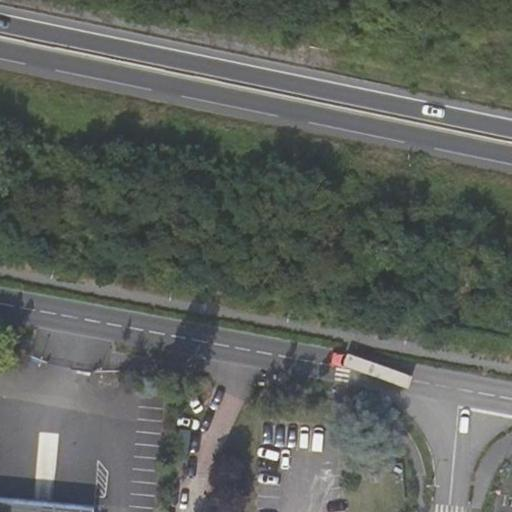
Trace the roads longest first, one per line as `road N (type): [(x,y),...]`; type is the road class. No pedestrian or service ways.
road 1 (motorway): [(0,46),(511,151)]
road 2 (motorway): [(511,134),(0,30)]
road 3 (unclassified): [(464,390),(0,305)]
road 4 (unknown): [(221,345),(188,511)]
road 5 (unknown): [(133,511),(131,428),(120,410),(100,404)]
road 6 (unclassified): [(464,390),(451,511)]
